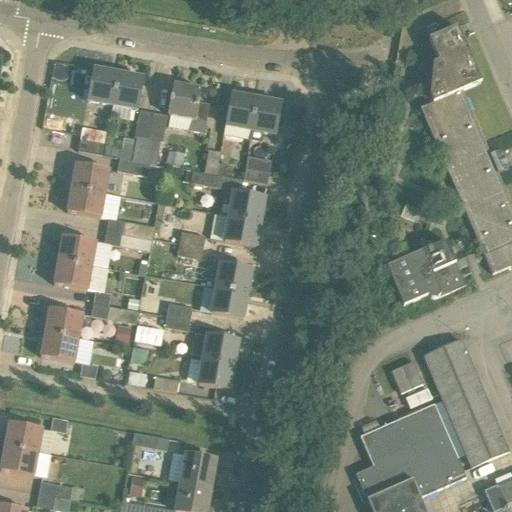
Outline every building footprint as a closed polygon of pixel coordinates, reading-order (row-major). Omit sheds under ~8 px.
[(400,5),(399,10),(412,12),(414,0),(381,0),(382,1),(400,5)] [(511,207),(462,93),(480,85),(456,30),(428,42),(438,66),(433,69),(430,97),(434,105),(421,111),(494,277),(511,269),(511,207)] [(119,76),(93,72),(87,103),(113,108),(119,76)] [(119,76),(113,108),(138,112),(144,81),(119,76)] [(210,107),(198,105),(201,91),(175,87),(172,100),(169,118),(170,119),(192,123),(190,133),(190,134),(205,137),(210,107)] [(257,102),(231,97),(224,138),(249,143),(251,133),(257,102)] [(257,102),(251,133),(276,138),(282,106),(257,102)] [(82,140),(104,144),(106,133),(84,130),(82,140)] [(132,164),(146,167),(150,143),(137,140),(134,153),(132,164)] [(105,145),(96,144),(80,142),(78,154),(103,158),(105,145)] [(156,168),(158,162),(161,147),(161,145),(150,143),(146,167),(150,167),(156,168)] [(132,164),(134,153),(122,151),(120,151),(120,150),(106,147),(105,157),(118,160),(118,161),(120,162),(132,164)] [(169,153),(166,168),(182,171),(185,156),(169,153)] [(219,166),(221,155),(209,153),(204,176),(226,180),(229,168),(219,166)] [(117,175),(148,180),(150,167),(146,167),(132,164),(120,162),(117,175)] [(285,165),(279,169),(282,176),(289,172),(285,165)] [(110,172),(76,167),(72,191),(106,197),(110,172)] [(269,176),(266,175),(245,171),(243,183),(267,188),(269,176)] [(184,185),(191,186),(193,174),(186,173),(184,185)] [(204,176),(193,174),(191,186),(224,192),(226,180),(204,176)] [(106,197),(72,191),(67,215),(102,221),(106,197)] [(265,199),(233,194),(228,219),(260,225),(265,199)] [(260,225),(228,219),(224,244),(256,250),(260,225)] [(155,230),(109,222),(107,235),(152,243),(155,230)] [(152,243),(107,235),(104,247),(150,256),(152,243)] [(180,247),(203,251),(206,239),(182,235),(180,247)] [(97,245),(63,239),(58,263),(92,269),(97,245)] [(448,244),(388,269),(405,308),(431,297),(432,299),(432,300),(433,300),(434,301),(436,301),(467,288),(448,244)] [(203,251),(180,247),(177,259),(201,263),(203,251)] [(92,269),(58,263),(54,287),(88,293),(92,269)] [(252,271),(220,265),(218,278),(216,289),(216,291),(247,296),(252,271)] [(140,266),(138,277),(145,279),(147,267),(140,266)] [(216,291),(211,316),(243,322),(247,296),(216,291)] [(111,297),(95,294),(93,307),(108,310),(111,297)] [(139,303),(129,301),(128,311),(138,313),(139,303)] [(93,307),(91,320),(136,327),(139,314),(114,310),(108,310),(93,307)] [(190,323),(192,311),(168,307),(167,317),(166,319),(190,323)] [(45,336),(79,342),(83,317),(50,311),(45,336)] [(190,323),(166,319),(165,331),(188,335),(190,323)] [(118,328),(115,345),(128,348),(132,331),(118,328)] [(135,343),(155,347),(157,332),(138,329),(135,343)] [(79,342),(45,336),(41,360),(74,366),(79,342)] [(191,357),(203,359),(203,362),(234,368),(239,342),(207,337),(207,338),(195,336),(191,357)] [(509,455),(460,343),(423,359),(472,471),(509,455)] [(202,364),(198,387),(198,388),(230,393),(234,368),(203,362),(202,364)] [(413,364),(391,373),(401,396),(423,387),(413,364)] [(98,369),(83,367),(80,379),(95,382),(98,369)] [(146,378),(130,375),(128,387),(144,389),(146,378)] [(179,384),(156,380),(155,381),(153,392),(177,396),(179,384)] [(409,409),(431,401),(428,390),(406,398),(409,409)] [(466,480),(434,408),(361,440),(374,470),(356,478),(370,511),(426,511),(422,500),(466,480)] [(66,436),(68,424),(53,421),(51,434),(66,436)] [(5,450),(39,456),(43,431),(9,425),(5,450)] [(169,442),(134,436),(132,448),(167,454),(169,442)] [(39,456),(5,450),(0,474),(34,480),(39,456)] [(215,474),(210,474),(212,462),(185,457),(180,486),(212,492),(215,474)] [(129,498),(141,500),(145,482),(133,480),(129,498)] [(511,484),(499,490),(497,491),(497,489),(485,494),(492,511),(502,511),(506,510),(506,509),(507,509),(511,506),(511,484)] [(70,504),(79,505),(81,492),(73,490),(73,491),(41,485),(39,498),(70,504)] [(180,486),(175,511),(203,511),(204,507),(209,508),(212,492),(180,486)] [(68,511),(70,504),(39,498),(37,510),(45,511),(68,511)]
